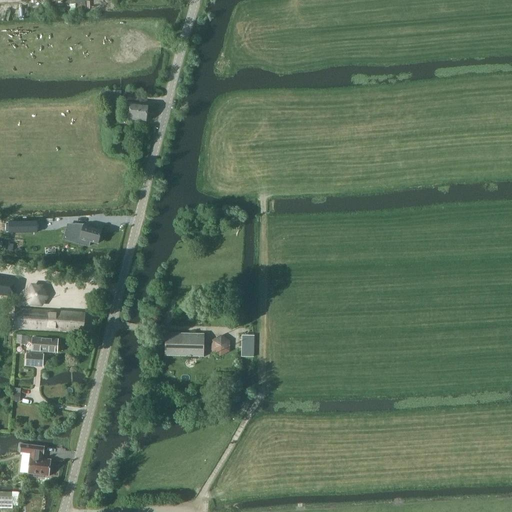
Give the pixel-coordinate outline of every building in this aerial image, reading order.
[(101,90),(101,102),(121,102),(121,90),(101,90)] [(148,105),(125,101),(125,107),(130,108),(129,119),(146,121),(148,105)] [(9,221),(9,232),(38,232),(38,221),(9,221)] [(75,224),(68,224),(63,240),(89,247),(91,242),(98,244),(99,242),(100,241),(101,237),(100,236),(102,229),(83,224),(75,224)] [(15,280),(0,278),(0,295),(13,297),(15,280)] [(84,314),(15,309),(14,328),(83,333),(84,314)] [(204,334),(165,334),(165,357),(204,357),(204,334)] [(248,336),(242,336),(241,357),(246,357),(253,357),(254,336),(248,336)] [(58,340),(32,339),(32,351),(29,351),(28,353),(26,353),(26,366),(43,367),(44,354),(43,354),(43,352),(57,353),(58,340)] [(33,477),(50,479),(52,460),(47,460),(48,448),(22,444),(20,451),(31,452),(30,458),(29,458),(27,475),(33,476),(33,477)]
